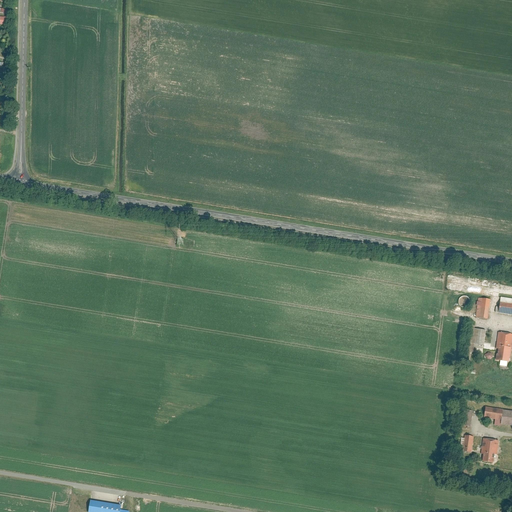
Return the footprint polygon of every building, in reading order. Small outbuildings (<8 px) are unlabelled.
[(0,17),(0,22),(0,24),(8,25),(9,17),(0,17)] [(470,305),(468,296),(461,298),(461,302),(463,302),(464,306),(470,305)] [(511,299),(500,297),(498,313),(511,315),(511,299)] [(487,319),(490,299),(477,298),(475,317),(487,319)] [(485,330),(474,328),(474,326),(470,325),(466,343),(482,346),(485,330)] [(508,362),(510,348),(511,348),(511,347),(511,334),(499,332),(496,349),(498,349),(496,360),(508,362)] [(502,410),(485,407),(484,418),(501,421),(502,410)] [(473,411),(464,410),(462,426),(470,427),(473,411)] [(511,411),(502,410),(501,421),(500,425),(511,426),(511,411)] [(473,437),(464,436),(464,439),(461,438),(460,445),(457,445),(456,453),(463,454),(464,452),(471,453),(473,437)] [(499,441),(483,439),(481,454),(483,455),(482,462),(493,463),(494,455),(497,456),(499,441)] [(119,511),(121,504),(90,499),(87,511),(119,511)]
